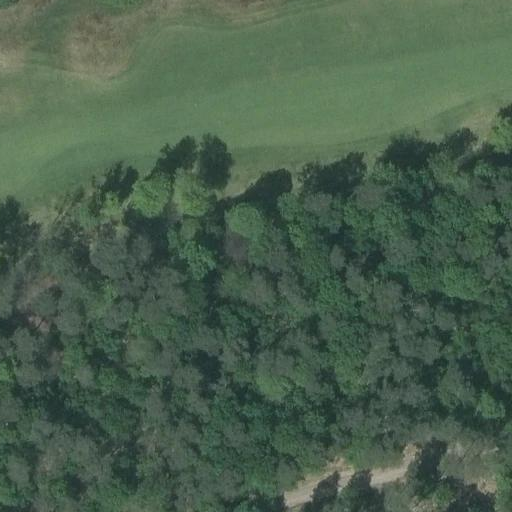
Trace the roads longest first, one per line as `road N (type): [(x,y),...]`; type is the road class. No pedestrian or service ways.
road 1 (track): [(0,245),(188,176),(349,210),(511,179)]
road 2 (track): [(220,511),(511,436)]
